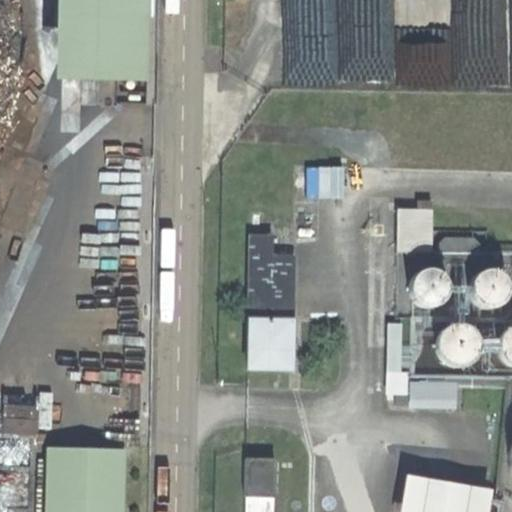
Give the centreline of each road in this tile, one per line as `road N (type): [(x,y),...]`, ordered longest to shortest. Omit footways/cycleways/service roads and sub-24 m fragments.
road 1 (residential): [(173,511),(184,0)]
road 2 (unknown): [(317,511),(326,191)]
road 3 (unknown): [(0,257),(46,127)]
